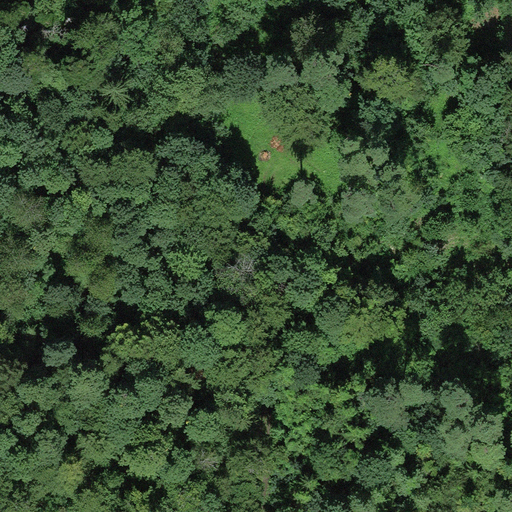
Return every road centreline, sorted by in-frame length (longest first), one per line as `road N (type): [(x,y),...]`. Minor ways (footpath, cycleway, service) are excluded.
road 1 (track): [(220,0),(226,96),(285,263),(286,319),(253,511)]
road 2 (track): [(277,346),(172,241),(97,195),(0,91)]
